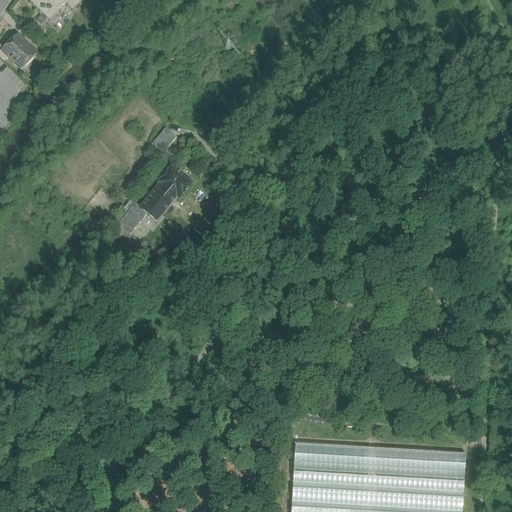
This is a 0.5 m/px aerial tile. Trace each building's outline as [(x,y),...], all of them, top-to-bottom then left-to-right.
[(32,0),(30,3),(47,20),(56,11),(59,14),(68,6),(62,0),(32,0)] [(62,0),(68,6),(73,11),(84,0),(62,0)] [(37,55),(17,36),(3,49),(2,51),(9,58),(22,71),(37,55)] [(0,46),(0,57),(5,62),(9,58),(2,51),(3,49),(0,46)] [(165,129),(152,145),(161,152),(165,146),(168,148),(177,138),(165,129)] [(141,208),(140,209),(147,215),(157,223),(177,198),(179,200),(191,184),(171,168),(159,183),(160,184),(141,208)] [(136,204),(126,215),(122,212),(109,227),(136,249),(140,244),(131,236),(147,215),(140,209),(141,208),(136,204)] [(462,511),(463,494),(293,484),(291,511),(462,511)]
